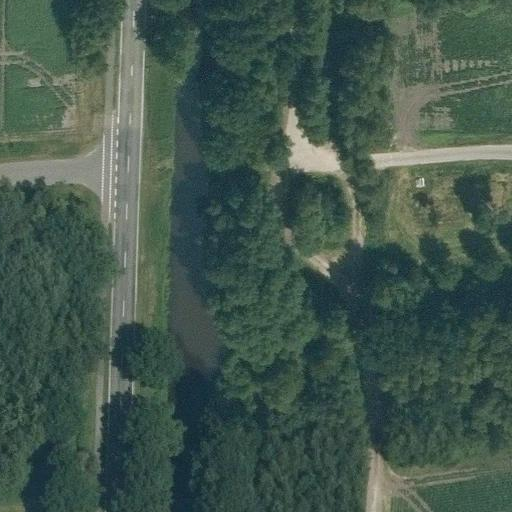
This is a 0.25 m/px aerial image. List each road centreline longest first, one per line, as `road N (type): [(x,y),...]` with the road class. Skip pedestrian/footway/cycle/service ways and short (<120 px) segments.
road 1 (track): [(303,146),(283,168),(284,216),(305,250),(347,287),(364,339),(373,511)]
road 2 (tertiary): [(114,511),(126,171)]
road 3 (unclassified): [(303,146),(345,163),(511,155)]
road 4 (tertiary): [(126,171),(132,0)]
road 5 (track): [(38,395),(12,503),(52,511)]
road 6 (unclassified): [(303,146),(290,94),(295,0)]
road 7 (unclassified): [(126,171),(0,176)]
